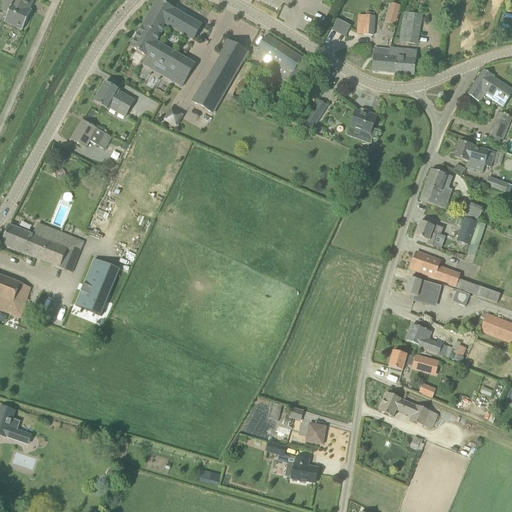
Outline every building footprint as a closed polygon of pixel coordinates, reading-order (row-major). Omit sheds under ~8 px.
[(9,0),(9,1),(13,3),(12,6),(11,6),(10,8),(11,8),(4,22),(22,31),(32,11),(26,9),(29,2),(30,3),(31,0),(9,0)] [(193,41),(197,34),(202,26),(175,11),(175,10),(158,0),(130,48),(147,57),(143,65),(151,70),(156,61),(168,68),(163,77),(182,88),(195,65),(156,43),(166,25),(193,41)] [(387,22),(397,24),(402,6),(392,3),(387,22)] [(404,24),(401,43),(418,46),(423,16),(402,13),(401,23),(404,24)] [(364,16),(363,35),(374,37),(375,17),(364,16)] [(350,27),(337,21),(332,30),(345,37),(350,27)] [(267,37),(259,50),(255,55),(265,61),(266,60),(270,62),(267,67),(296,85),(309,65),(302,60),(267,37)] [(223,58),(239,67),(240,68),(248,53),(228,41),(219,56),(223,58),(222,59),(223,59),(223,58)] [(375,50),(372,72),(395,74),(396,64),(389,64),(391,51),(375,50)] [(403,53),(394,52),(391,51),(389,64),(396,64),(395,74),(414,76),(415,60),(403,59),(403,53)] [(262,71),(246,64),(236,88),(252,95),(262,71)] [(484,71),(468,96),(480,103),(485,95),(503,107),(511,93),(511,90),(494,79),(495,77),(484,71)] [(213,114),(225,93),(224,93),(208,84),(209,83),(208,83),(208,84),(204,82),(192,102),(213,114)] [(134,101),(132,100),(104,84),(94,102),(109,111),(109,110),(125,118),(134,101)] [(309,95),(315,99),(318,95),(312,91),(309,95)] [(184,117),(170,109),(163,121),(177,129),(184,117)] [(322,114),(313,109),(302,127),(312,132),(322,114)] [(361,136),(362,137),(372,141),(375,131),(370,129),(373,118),(356,112),(350,127),(362,132),(361,136)] [(509,117),(499,113),(491,136),(500,140),(509,117)] [(112,140),(96,130),(82,122),(78,130),(80,131),(74,141),(72,140),(85,149),(89,142),(105,151),(112,140)] [(495,153),(489,151),(459,142),(455,158),(467,162),(466,167),(483,171),(484,167),(491,169),(495,153)] [(420,202),(437,207),(445,210),(452,191),(449,189),(453,178),(431,170),(420,202)] [(508,184),(489,177),(486,186),(505,193),(508,184)] [(116,207),(98,199),(89,221),(106,229),(116,207)] [(469,216),(478,217),(480,206),(470,204),(469,216)] [(128,266),(148,221),(127,211),(106,256),(128,266)] [(470,246),(470,245),(478,223),(465,218),(456,241),(470,246)] [(433,227),(420,222),(415,237),(428,242),(427,245),(432,247),(437,235),(441,236),(444,228),(434,225),(433,227)] [(9,226),(2,245),(72,273),(84,242),(38,224),(34,236),(9,226)] [(475,256),(477,248),(471,246),(468,255),(475,256)] [(410,270),(420,273),(456,286),(461,275),(439,267),(441,261),(416,253),(410,270)] [(31,287),(0,275),(0,310),(20,317),(31,287)] [(431,293),(439,295),(441,288),(410,279),(405,295),(411,296),(414,297),(413,302),(428,306),(431,293)] [(92,283),(70,328),(96,340),(117,294),(92,283)] [(481,288),(478,297),(497,303),(500,295),(481,288)] [(470,295),(457,290),(453,302),(466,307),(470,295)] [(511,324),(486,315),(479,333),(511,345),(511,324)] [(433,333),(412,325),(406,342),(419,346),(418,348),(445,358),(449,348),(440,345),(430,341),(433,333)] [(413,365),(415,359),(406,356),(406,355),(393,352),(389,368),(403,371),(405,363),(413,365)] [(432,363),(415,359),(413,365),(412,369),(429,373),(432,363)] [(435,397),(436,388),(425,386),(424,395),(435,397)] [(401,400),(387,394),(379,412),(393,418),(396,411),(411,417),(409,421),(432,430),(438,416),(416,406),(415,408),(400,401),(401,400)] [(17,431),(20,422),(12,420),(15,412),(1,407),(0,410),(0,437),(5,439),(6,438),(28,445),(31,436),(17,431)] [(290,417),(301,421),(303,412),(292,409),(290,417)] [(305,442),(322,446),(326,428),(309,424),(305,442)] [(266,453),(283,458),(286,449),(269,443),(266,453)] [(315,484),(318,469),(307,467),(309,460),(296,458),(295,465),(293,465),(291,480),(292,480),(291,482),(297,483),(297,484),(299,484),(299,483),(305,484),(305,482),(315,484)] [(213,474),(201,471),(198,482),(210,485),(213,474)]
